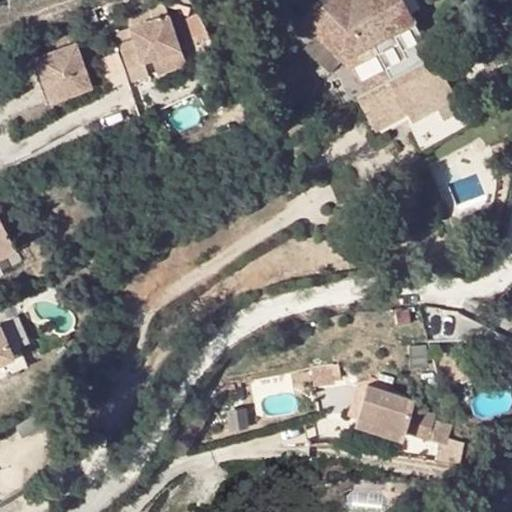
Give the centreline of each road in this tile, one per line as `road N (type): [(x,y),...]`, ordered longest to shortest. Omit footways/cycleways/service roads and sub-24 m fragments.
road 1 (residential): [(87,511),(121,478),(181,381),(222,337),(349,287),(457,289),(496,279),(511,255)]
road 2 (track): [(84,511),(133,352),(213,266),(301,205),(354,142)]
